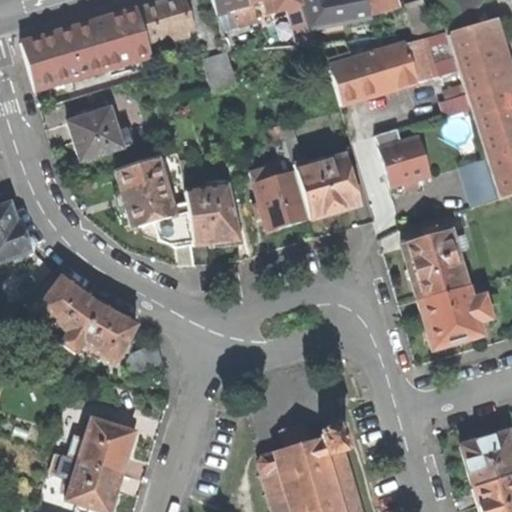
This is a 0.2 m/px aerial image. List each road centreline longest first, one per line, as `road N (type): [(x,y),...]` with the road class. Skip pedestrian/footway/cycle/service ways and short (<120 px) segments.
road 1 (residential): [(212,332),(111,275),(60,235),(27,182),(0,93)]
road 2 (residential): [(156,511),(212,332)]
road 3 (residential): [(371,338),(320,297),(250,308),(212,332)]
road 4 (residential): [(212,332),(258,349),(371,338)]
road 5 (residential): [(511,379),(395,414)]
